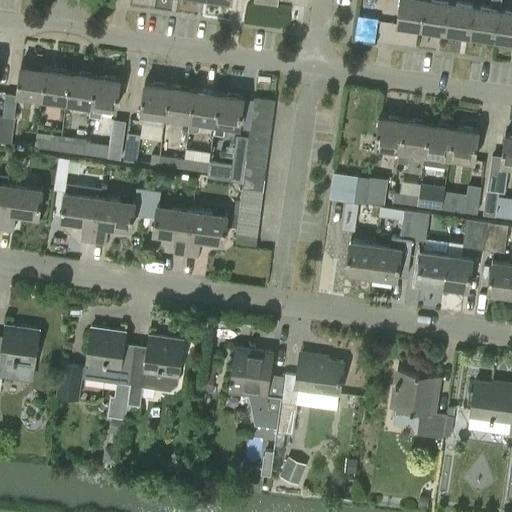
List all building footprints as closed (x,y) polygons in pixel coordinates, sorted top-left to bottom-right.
[(400,0),(396,24),(422,27),(426,0),(400,0)] [(448,0),(426,0),(422,27),(445,31),(450,0),(448,0)] [(450,0),(445,31),(471,35),(476,4),(450,0)] [(476,4),(471,35),(496,39),(501,8),(501,0),(490,0),(490,6),(476,4)] [(511,9),(501,8),(496,39),(511,40),(511,9)] [(22,64),(17,94),(20,94),(38,97),(42,97),(46,67),(22,64)] [(46,67),(42,97),(66,101),(70,71),(46,67)] [(70,71),(66,101),(91,105),(96,75),(70,71)] [(91,105),(90,114),(100,116),(102,106),(116,108),(120,78),(96,75),(91,105)] [(145,81),(139,120),(165,123),(166,115),(170,85),(145,81)] [(170,85),(166,115),(190,119),(195,89),(170,85)] [(190,119),(189,130),(193,131),(198,127),(199,120),(215,123),(220,92),(195,89),(190,119)] [(215,123),(214,134),(215,134),(218,135),(222,135),(224,124),(240,126),(245,96),(220,92),(215,123)] [(254,97),(253,109),(274,112),(275,100),(254,97)] [(251,120),(272,123),(274,112),(253,109),(251,120)] [(16,117),(2,115),(0,128),(0,142),(12,144),(16,117)] [(380,115),(376,146),(400,149),(404,119),(380,115)] [(119,159),(125,120),(112,118),(107,158),(119,159)] [(400,149),(399,160),(408,161),(410,151),(425,153),(429,123),(404,119),(400,149)] [(271,134),(272,123),(251,120),(250,132),(271,134)] [(425,153),(423,163),(448,167),(449,157),(454,126),(429,123),(425,153)] [(454,126),(449,157),(475,160),(479,130),(454,126)] [(250,132),(248,143),(269,146),(271,134),(250,132)] [(127,133),(124,160),(137,162),(140,135),(127,133)] [(511,134),(506,133),(503,155),(502,164),(508,165),(511,165),(511,134)] [(59,150),(60,138),(36,134),(35,146),(59,150)] [(229,181),(243,183),(249,135),(236,134),(229,181)] [(86,141),(60,138),(59,150),(84,153),(86,141)] [(269,146),(248,143),(247,154),(268,157),(269,146)] [(160,155),(152,153),(150,164),(159,165),(160,155)] [(247,154),(245,166),(267,168),(268,157),(247,154)] [(503,155),(492,154),(491,163),(483,214),(495,216),(499,190),(504,191),(508,165),(502,164),(503,155)] [(159,165),(183,169),(185,159),(160,155),(159,165)] [(208,172),(209,162),(185,159),(183,169),(208,172)] [(483,162),(471,161),(465,209),(477,211),(483,162)] [(267,168),(245,166),(244,177),(265,180),(267,168)] [(367,201),(367,199),(384,201),(386,181),(370,179),(370,176),(335,171),(332,196),(367,201)] [(0,172),(0,228),(1,229),(8,183),(9,173),(0,172)] [(244,177),(242,189),(264,191),(265,180),(244,177)] [(393,199),(418,203),(421,181),(402,179),(400,191),(394,190),(393,199)] [(445,183),(421,180),(421,181),(418,203),(442,206),(445,183)] [(67,181),(61,220),(84,223),(82,240),(94,242),(100,196),(101,186),(67,181)] [(8,183),(1,229),(12,231),(14,213),(38,217),(42,188),(8,183)] [(264,191),(242,189),(241,200),(262,203),(264,191)] [(100,196),(94,242),(105,243),(108,226),(131,229),(133,213),(156,216),(154,233),(177,236),(175,253),(186,255),(193,209),(172,206),(158,204),(135,201),(121,199),(101,196),(100,196)] [(358,201),(346,199),(342,226),(355,228),(358,201)] [(241,200),(240,211),(261,214),(262,203),(241,200)] [(193,209),(186,255),(198,257),(200,239),(223,242),(226,227),(235,227),(237,215),(227,214),(193,209)] [(400,237),(412,239),(416,211),(404,210),(400,237)] [(261,214),(240,211),(238,223),(259,225),(261,214)] [(416,211),(412,239),(408,269),(418,271),(417,281),(442,285),(447,253),(421,250),(422,242),(425,242),(430,213),(416,211)] [(474,248),(484,249),(488,221),(466,219),(462,255),(447,253),(442,285),(468,288),(472,257),(474,248)] [(504,252),(508,224),(488,221),(484,249),(504,252)] [(237,234),(258,237),(259,225),(238,223),(237,234)] [(256,248),(258,237),(237,234),(235,245),(256,248)] [(346,270),(372,274),(376,243),(351,239),(346,270)] [(401,247),(376,243),(372,274),(397,277),(401,247)] [(488,291),(511,293),(511,262),(492,260),(488,291)] [(0,375),(33,381),(35,367),(34,366),(39,329),(5,324),(3,340),(0,339),(0,375)] [(117,379),(130,381),(136,342),(124,340),(126,332),(92,327),(86,365),(84,375),(86,375),(85,380),(102,383),(102,377),(117,379)] [(170,387),(177,383),(178,378),(183,340),(150,335),(148,344),(136,342),(130,381),(129,384),(125,415),(137,417),(142,384),(170,387)] [(277,427),(285,377),(268,374),(272,352),(236,347),(230,390),(248,392),(254,424),(277,427)] [(293,431),(297,403),(299,387),(339,393),(344,362),(300,355),(297,375),(285,373),(285,377),(277,427),(276,428),(293,431)] [(440,375),(399,370),(394,407),(420,411),(417,434),(443,438),(443,435),(446,415),(446,414),(435,412),(440,375)] [(511,385),(475,381),(470,414),(511,420),(509,435),(511,434),(511,385)] [(114,420),(112,439),(125,441),(127,421),(114,420)] [(304,478),(308,460),(290,455),(286,474),(304,478)]
